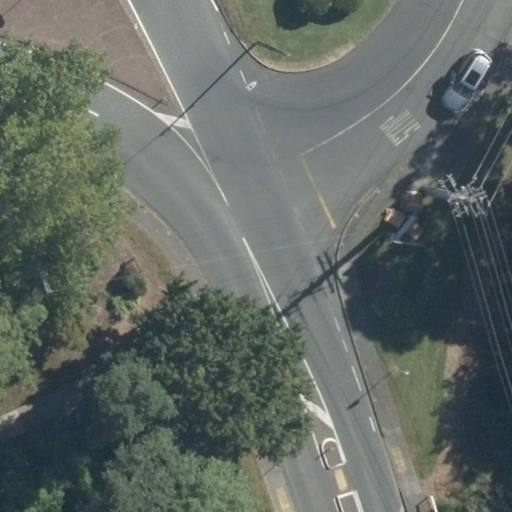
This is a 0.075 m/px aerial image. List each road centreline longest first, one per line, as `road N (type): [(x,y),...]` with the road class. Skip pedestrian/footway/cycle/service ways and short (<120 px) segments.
road 1 (residential): [(222,189),(408,77),(458,0)]
road 2 (primary): [(222,189),(110,114),(0,84)]
road 3 (unclassified): [(279,318),(350,404),(384,511)]
road 4 (unclassified): [(321,511),(292,416),(279,318)]
road 5 (unclassified): [(172,0),(222,189)]
road 6 (unclassified): [(222,189),(279,318)]
